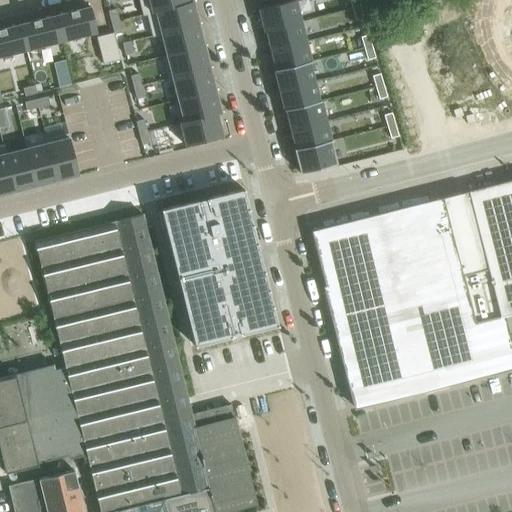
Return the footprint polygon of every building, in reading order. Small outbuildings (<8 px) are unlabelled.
[(187,0),(148,0),(152,13),(155,12),(155,11),(188,3),(188,2),(187,0)] [(295,0),(294,0),(258,9),(264,32),(266,31),(265,31),(301,22),(295,0)] [(357,0),(349,0),(352,10),(360,7),(357,0)] [(188,3),(155,11),(155,12),(161,33),(197,24),(192,1),(188,2),(188,3)] [(90,7),(54,16),(60,41),(96,32),(90,7)] [(360,7),(352,10),(356,21),(363,19),(360,7)] [(116,9),(108,11),(111,22),(119,20),(116,9)] [(54,16),(19,25),(26,50),(60,41),(54,16)] [(119,20),(111,22),(111,23),(113,33),(114,34),(122,32),(119,20)] [(265,31),(266,31),(270,50),(306,41),(301,22),(265,31)] [(197,24),(161,33),(166,55),(203,46),(197,24)] [(19,25),(0,29),(0,56),(26,50),(19,25)] [(113,33),(96,37),(103,64),(120,59),(114,34),(113,33)] [(368,35),(360,38),(364,49),(371,47),(368,35)] [(130,41),(122,43),(125,55),(133,53),(130,41)] [(309,62),(311,62),(306,41),(270,50),(271,55),(272,60),(273,60),(275,70),(309,62)] [(203,46),(166,55),(172,78),(209,68),(203,46)] [(371,47),(364,49),(367,61),(375,58),(371,47)] [(275,70),(273,70),(279,90),(314,81),(309,62),(275,70)] [(209,68),(172,78),(178,100),(215,90),(209,68)] [(68,73),(57,76),(60,86),(70,84),(68,73)] [(138,74),(130,76),(133,87),(141,85),(138,74)] [(379,74),(372,76),(375,88),(383,85),(379,74)] [(285,110),(319,101),(314,81),(279,90),(284,111),(286,110),(285,110)] [(35,85),(23,88),(25,96),(37,93),(35,85)] [(141,85),(133,87),(136,99),(144,97),(141,85)] [(383,85),(375,88),(379,99),(386,97),(383,85)] [(215,90),(178,100),(183,121),(183,122),(216,113),(217,114),(220,113),(215,90)] [(48,96),(36,99),(38,107),(50,104),(48,96)] [(36,99),(24,102),(26,110),(38,107),(36,99)] [(285,110),(286,110),(288,120),(287,120),(289,125),(290,130),(326,121),(321,100),(319,101),(285,110)] [(4,108),(0,108),(0,127),(9,125),(4,108)] [(183,121),(179,122),(185,146),(222,136),(217,114),(216,113),(183,122),(183,121)] [(391,113),(384,116),(387,127),(395,125),(391,113)] [(143,119),(136,121),(139,133),(146,131),(143,119)] [(326,121),(290,130),(295,149),(331,140),(326,121)] [(395,125),(387,127),(391,139),(398,136),(395,125)] [(146,131),(139,133),(142,145),(149,143),(146,131)] [(69,138),(47,144),(56,181),(78,175),(69,138)] [(295,149),(293,149),(299,173),(337,163),(331,140),(295,149)] [(47,144),(26,149),(35,186),(56,181),(47,144)] [(26,149),(5,154),(14,192),(35,186),(26,149)] [(0,155),(0,195),(14,192),(5,154),(0,155)] [(511,179),(442,197),(474,323),(504,316),(511,313),(511,179)] [(197,193),(161,202),(196,338),(232,329),(232,328),(242,326),(242,327),(278,317),(244,181),(207,190),(207,191),(198,194),(197,193)] [(442,197),(311,231),(324,286),(322,286),(331,319),(332,319),(354,407),(398,396),(398,395),(419,389),(420,393),(452,385),(451,382),(465,378),(465,377),(487,372),(481,347),(483,346),(479,332),(477,332),(476,327),(475,328),(474,323),(442,197)] [(36,213),(42,235),(82,225),(76,203),(36,213)] [(145,215),(34,243),(65,367),(54,370),(53,365),(0,377),(0,455),(4,471),(68,455),(68,457),(69,458),(81,455),(81,457),(85,456),(99,511),(226,511),(255,505),(231,408),(195,417),(145,215)] [(26,221),(8,226),(15,247),(33,242),(26,221)] [(83,511),(74,470),(8,486),(14,511),(83,511)]
